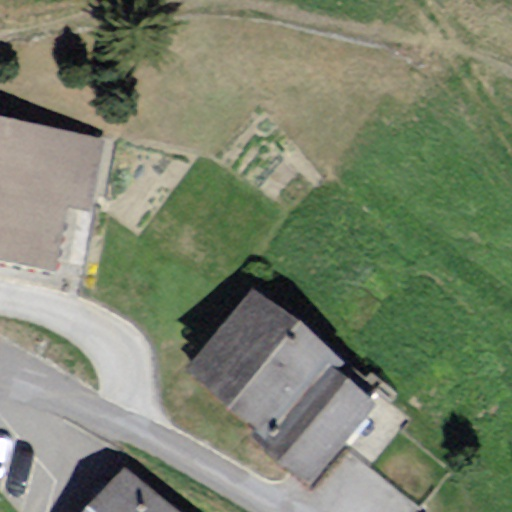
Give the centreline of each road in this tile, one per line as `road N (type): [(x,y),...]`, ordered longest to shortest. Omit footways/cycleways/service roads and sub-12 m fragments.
road 1 (unclassified): [(281,511),(131,430),(0,381)]
road 2 (track): [(411,0),(453,46),(511,138)]
